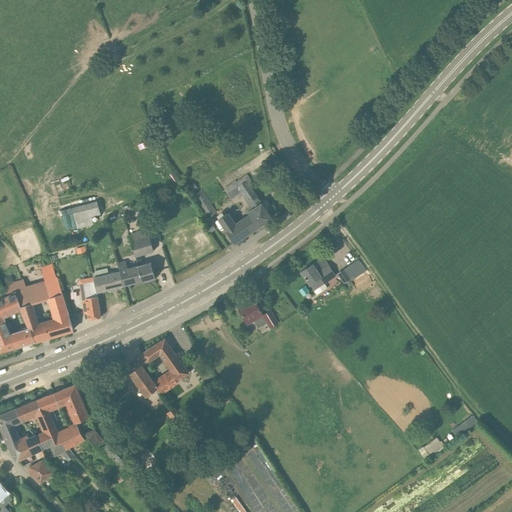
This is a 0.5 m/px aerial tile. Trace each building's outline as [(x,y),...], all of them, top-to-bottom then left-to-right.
[(235,182),(224,189),(231,199),(240,193),(253,212),(237,223),(230,213),(219,220),(235,243),(272,218),(244,178),(236,183),(235,182)] [(192,196),(202,211),(207,219),(216,213),(211,205),(201,190),(192,196)] [(75,221),(100,214),(97,201),(72,208),(75,221)] [(215,229),(212,224),(206,228),(209,233),(215,229)] [(130,242),(135,257),(154,252),(149,237),(130,242)] [(77,255),(87,252),(85,247),(76,249),(77,255)] [(323,257),(301,272),(313,290),(335,276),(328,265),(329,265),(323,257)] [(124,284),(125,285),(142,281),(142,282),(144,281),(145,282),(149,281),(150,279),(155,278),(151,263),(128,270),(126,261),(117,263),(120,272),(121,272),(124,284)] [(19,309),(20,312),(21,311),(28,328),(27,329),(33,342),(39,340),(73,330),(62,294),(57,278),(56,278),(52,265),(41,269),(45,281),(26,287),(24,280),(4,286),(7,296),(5,297),(6,298),(15,295),(19,309)] [(95,293),(97,293),(125,285),(124,284),(121,272),(120,272),(108,275),(107,268),(94,271),(95,272),(92,273),(93,278),(92,278),(95,293)] [(344,271),(338,274),(344,284),(350,280),(344,271)] [(89,319),(101,317),(97,297),(97,293),(95,293),(92,278),(79,280),(84,312),(88,311),(89,319)] [(6,298),(5,297),(0,299),(0,352),(33,342),(27,329),(11,333),(4,318),(20,312),(19,309),(15,295),(6,298)] [(239,309),(248,325),(254,321),(258,328),(266,323),(270,329),(278,324),(270,311),(263,315),(254,300),(239,309)] [(175,356),(164,340),(144,353),(148,360),(142,364),(159,389),(162,395),(179,383),(177,381),(187,374),(180,361),(182,359),(178,353),(175,356)] [(159,389),(142,364),(136,369),(135,367),(132,370),(133,371),(130,373),(147,398),(159,389)] [(88,419),(75,385),(52,394),(57,409),(60,408),(60,407),(68,404),(76,424),(88,419)] [(54,432),(54,433),(59,432),(54,422),(57,420),(53,410),(57,409),(52,394),(34,402),(39,415),(46,412),(54,432)] [(55,455),(64,451),(54,433),(54,432),(46,412),(39,415),(34,402),(15,409),(21,421),(23,423),(36,418),(42,432),(36,434),(35,434),(36,435),(42,449),(51,445),(55,455)] [(36,435),(35,434),(29,437),(28,435),(21,438),(16,427),(23,423),(21,421),(15,409),(0,415),(0,423),(3,431),(9,448),(17,460),(42,449),(36,435)] [(475,416),(453,427),(457,435),(471,429),(469,424),(477,420),(475,416)] [(77,424),(59,432),(54,433),(64,451),(85,441),(77,424)] [(94,448),(118,474),(123,480),(131,487),(144,504),(148,501),(141,492),(144,489),(137,480),(136,481),(134,478),(131,475),(133,473),(107,444),(106,445),(93,430),(91,432),(90,430),(85,435),(94,448)] [(424,456),(430,452),(432,455),(445,447),(439,436),(420,448),(424,456)] [(30,473),(40,483),(53,470),(43,460),(31,467),(30,473)] [(118,474),(114,477),(120,483),(123,480),(118,474)] [(111,481),(104,487),(108,491),(110,490),(113,493),(117,489),(115,486),(116,486),(111,481)]
